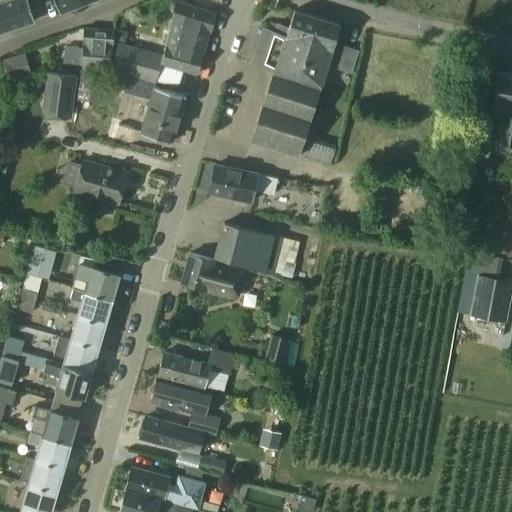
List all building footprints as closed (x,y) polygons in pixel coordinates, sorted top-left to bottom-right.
[(0,0),(0,32),(11,29),(0,0)] [(0,0),(11,29),(35,21),(27,0),(0,0)] [(54,0),(60,12),(82,4),(80,0),(54,0)] [(110,70),(129,75),(130,73),(156,80),(162,62),(198,72),(204,53),(202,52),(208,30),(210,29),(217,5),(201,0),(177,0),(172,18),(170,18),(166,30),(170,31),(163,54),(118,42),(110,70)] [(274,68),(293,74),(297,62),(298,62),(303,47),(307,48),(317,15),(295,8),(289,24),(278,20),(275,29),(263,26),(252,60),(275,68),(274,68)] [(317,15),(307,48),(297,76),(320,84),(341,23),(317,15)] [(82,62),(94,64),(94,63),(110,65),(113,28),(84,25),(82,46),(65,45),(64,60),(82,62)] [(340,43),(335,67),(352,71),(357,47),(340,43)] [(252,139),(295,153),(298,154),(304,135),(321,84),(320,84),(297,76),(307,48),(303,47),(298,62),(297,62),(293,74),(274,68),(252,139)] [(25,53),(2,59),(8,79),(31,73),(25,53)] [(94,64),(82,62),(77,100),(89,102),(94,64)] [(47,71),(41,112),(72,116),(78,75),(69,74),(70,68),(59,67),(58,73),(47,71)] [(511,151),(511,73),(499,71),(492,105),(498,106),(490,147),(511,151)] [(155,85),(156,82),(156,80),(130,73),(129,75),(125,92),(150,99),(141,132),(171,141),(185,93),(155,85)] [(111,116),(79,107),(72,128),(104,137),(111,116)] [(336,144),(304,135),(298,154),(331,163),(336,144)] [(75,191),(119,204),(128,172),(84,160),(83,164),(68,160),(61,183),(76,188),(75,191)] [(274,194),(278,177),(216,164),(210,193),(253,202),(255,190),(274,194)] [(511,181),(500,180),(488,240),(490,240),(488,253),(511,257),(511,181)] [(214,256),(275,272),(292,277),(296,263),(295,262),(299,243),(223,222),(214,256)] [(27,272),(47,277),(54,250),(34,245),(27,272)] [(181,283),(207,290),(207,291),(230,297),(230,296),(236,298),(244,268),(216,260),(190,253),(181,283)] [(95,259),(80,255),(78,263),(93,267),(95,259)] [(78,263),(75,275),(88,279),(85,291),(112,298),(118,274),(93,267),(78,263)] [(511,280),(478,274),(470,315),(505,322),(511,286),(511,280)] [(38,292),(22,287),(19,298),(35,303),(38,292)] [(70,298),(81,302),(78,314),(105,322),(112,298),(85,291),(84,291),(73,288),(70,298)] [(16,309),(32,313),(35,303),(19,298),(16,309)] [(78,314),(71,338),(98,346),(105,322),(78,314)] [(283,365),(289,337),(271,333),(264,361),(283,365)] [(7,335),(4,345),(21,349),(24,340),(7,335)] [(98,346),(71,338),(64,362),(91,370),(98,346)] [(4,345),(0,359),(0,381),(11,384),(17,364),(21,349),(4,345)] [(212,347),(208,363),(164,351),(158,373),(224,391),(228,374),(230,374),(236,353),(212,347)] [(42,372),(60,377),(57,386),(84,394),(91,370),(64,362),(47,357),(42,372)] [(157,375),(157,377),(151,399),(191,410),(187,427),(205,431),(204,432),(215,435),(220,418),(206,414),(212,390),(157,375)] [(16,390),(0,385),(0,421),(6,401),(12,403),(16,390)] [(64,392),(60,409),(75,412),(79,396),(64,392)] [(33,415),(35,416),(31,431),(70,442),(77,417),(51,409),(50,411),(36,407),(33,415)] [(125,432),(136,433),(138,415),(127,414),(125,432)] [(199,453),(204,432),(205,431),(187,427),(147,416),(141,435),(185,448),(185,449),(199,453)] [(36,459),(63,467),(70,442),(31,431),(28,441),(40,445),(36,459)] [(226,461),(202,455),(198,469),(223,475),(226,461)] [(63,467),(36,459),(30,482),(57,490),(63,467)] [(198,508),(200,500),(205,484),(200,483),(183,478),(177,476),(175,481),(175,485),(167,483),(168,479),(169,477),(133,466),(127,487),(192,506),(198,508)] [(203,471),(186,466),(183,478),(200,483),(203,471)] [(50,511),(57,490),(30,482),(23,507),(41,511),(50,511)] [(125,511),(172,511),(175,503),(126,489),(120,511),(125,511)] [(198,508),(213,511),(216,511),(219,505),(200,500),(198,508)]
